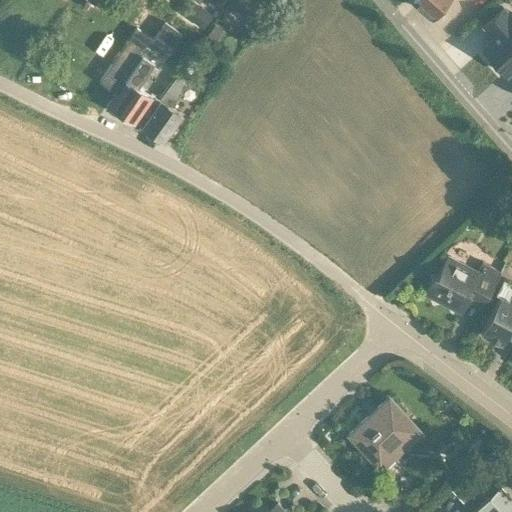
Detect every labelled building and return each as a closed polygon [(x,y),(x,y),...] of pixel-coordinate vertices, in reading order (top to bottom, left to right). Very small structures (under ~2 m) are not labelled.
[(234,0),(229,6),(238,12),(247,0),(234,0)] [(414,0),(430,16),(432,14),(435,17),(443,9),(440,6),(446,0),(414,0)] [(212,15),(203,8),(193,22),(202,28),(212,15)] [(493,37),(482,48),(506,74),(511,68),(511,18),(502,8),(483,26),(493,37)] [(212,26),(204,37),(212,43),(220,32),(212,26)] [(143,56),(140,54),(109,104),(107,106),(137,124),(152,98),(136,88),(152,62),(143,56)] [(163,141),(182,113),(172,106),(189,81),(177,74),(142,126),(163,141)] [(477,272),(446,257),(436,276),(433,275),(422,294),(460,314),(469,295),(484,303),(500,273),(481,264),(477,272)] [(511,330),(511,296),(509,303),(498,298),(480,333),(501,344),(509,329),(511,330)] [(384,473),(397,461),(392,456),(419,431),(387,397),(348,434),(384,473)] [(491,450),(478,462),(490,474),(503,462),(491,450)] [(511,511),(511,500),(499,486),(471,511),(511,511)]
